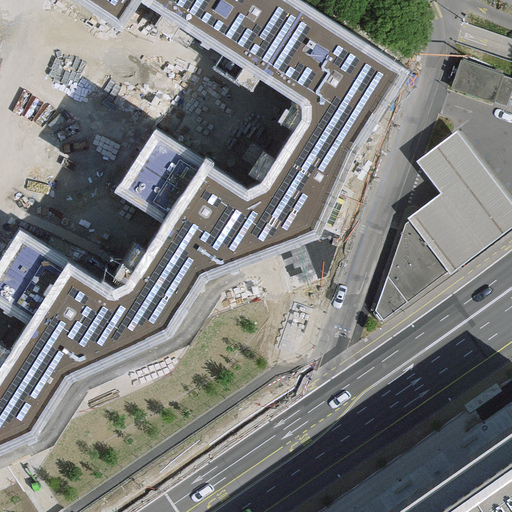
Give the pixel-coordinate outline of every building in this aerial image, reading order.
[(352,153),(400,71),(289,0),(67,0),(125,30),(144,4),(301,108),(302,122),(250,197),(229,203),(144,148),(103,210),(155,241),(127,283),(118,290),(20,228),(0,260),(0,307),(27,328),(0,373),(0,456),(40,438),(74,386),(174,337),(209,284),(321,239),(352,153)] [(511,77),(463,61),(454,88),(467,93),(508,107),(511,96),(511,77)] [(443,197),(418,216),(455,268),(511,224),(511,200),(475,154),(461,136),(420,165),(434,184),(443,197)] [(385,320),(455,268),(418,216),(407,224),(377,310),(385,320)] [(310,282),(240,308),(250,336),(321,311),(310,282)] [(511,511),(511,426),(387,511),(511,511)]
